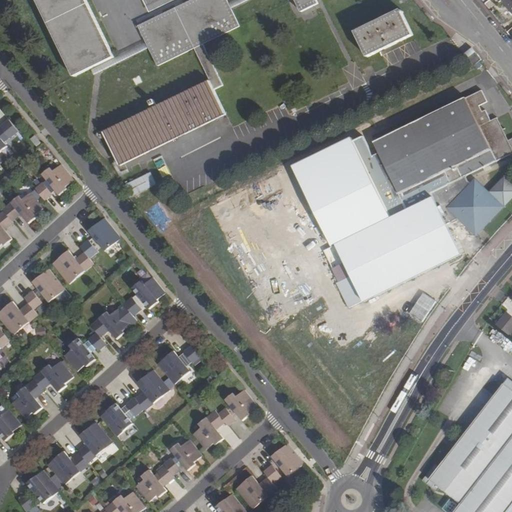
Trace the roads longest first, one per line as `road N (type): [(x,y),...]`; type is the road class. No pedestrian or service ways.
road 1 (secondary): [(511,255),(427,361),(359,487)]
road 2 (residential): [(191,297),(0,476)]
road 3 (residential): [(284,411),(175,511)]
road 4 (residential): [(191,297),(284,411)]
road 5 (residential): [(99,185),(191,297)]
road 6 (residential): [(10,71),(99,185)]
road 7 (residential): [(99,185),(0,277)]
